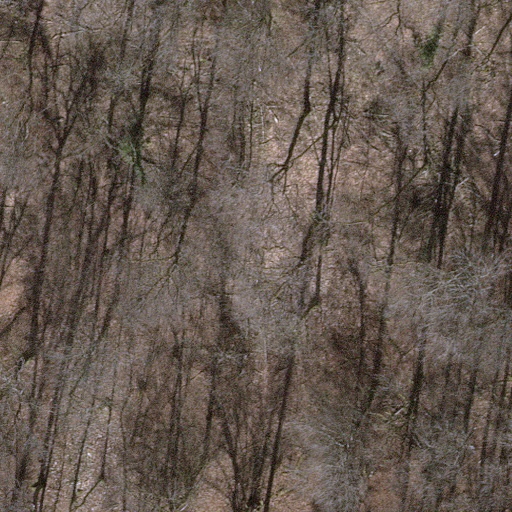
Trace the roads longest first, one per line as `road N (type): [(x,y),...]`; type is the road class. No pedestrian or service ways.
road 1 (track): [(244,0),(287,274),(205,511)]
road 2 (track): [(0,136),(14,169),(11,265),(0,280)]
